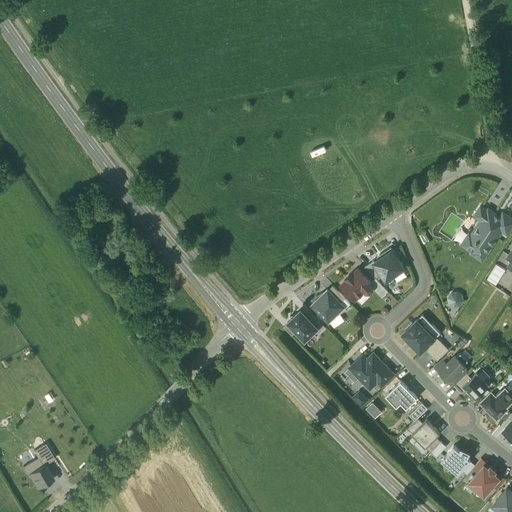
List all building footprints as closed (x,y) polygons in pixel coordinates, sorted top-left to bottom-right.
[(494,215),(480,206),(474,215),(481,220),(471,234),(469,233),(461,244),(474,252),(477,247),(486,253),(502,230),(494,225),(497,221),(492,218),(494,215)] [(511,225),(511,218),(503,212),(497,221),(494,225),(502,230),(507,233),(511,225)] [(405,266),(391,247),(373,259),(383,274),(387,279),(405,266)] [(383,274),(373,259),(364,265),(376,278),(383,274)] [(496,264),(487,279),(496,285),(505,270),(496,264)] [(358,268),(353,274),(353,273),(351,273),(347,278),(346,279),(347,280),(341,285),(354,299),(364,289),(366,291),(369,291),(372,289),(372,285),(370,283),(372,282),(371,282),(358,268)] [(388,291),(376,278),(371,282),(372,282),(370,283),(372,285),(372,289),(375,289),(382,296),(388,291)] [(345,298),(333,285),(328,290),(340,303),(341,302),(345,298)] [(328,290),(327,289),(318,295),(320,297),(312,304),(328,321),(347,309),(341,302),(340,303),(328,290)] [(454,306),(460,305),(462,300),(462,295),(457,292),(451,293),(448,297),(450,303),(454,306)] [(305,340),(316,330),(318,328),(309,318),(300,310),(288,322),(296,331),(305,340)] [(313,314),(309,318),(318,328),(316,330),(319,334),(326,327),(313,314)] [(426,328),(417,319),(413,322),(406,329),(402,332),(409,339),(408,339),(409,340),(409,339),(414,344),(413,344),(414,345),(420,351),(426,346),(435,337),(426,328)] [(412,321),(404,328),(406,329),(413,322),(412,321)] [(292,335),(296,331),(288,322),(287,322),(283,326),(292,335)] [(440,332),(432,323),(426,328),(435,337),(436,336),(440,332)] [(435,337),(426,346),(429,348),(427,350),(437,360),(448,349),(436,336),(435,337)] [(373,352),(367,358),(363,354),(351,365),(361,375),(359,377),(370,388),(377,381),(381,386),(385,382),(377,374),(386,365),(373,352)] [(468,360),(460,352),(456,356),(464,364),(468,360)] [(447,363),(439,371),(449,381),(451,378),(464,366),(465,365),(464,364),(456,356),(455,355),(447,363)] [(443,358),(435,366),(439,371),(447,363),(443,358)] [(386,365),(377,374),(385,382),(394,373),(386,365)] [(464,366),(451,378),(456,383),(467,373),(469,370),(464,366)] [(471,377),(462,385),(465,388),(475,398),(489,384),(477,371),(471,377)] [(456,383),(454,385),(461,392),(465,388),(462,385),(471,377),(467,373),(456,383)] [(400,380),(385,394),(397,406),(401,401),(406,407),(417,397),(400,380)] [(496,396),(485,407),(490,412),(497,419),(501,414),(507,409),(505,408),(511,401),(511,394),(505,387),(504,388),(503,389),(501,389),(497,393),(497,395),(496,396)] [(368,399),(359,390),(354,396),(362,405),(368,399)] [(491,391),(480,402),(485,407),(496,396),(492,392),(491,391)] [(422,402),(409,414),(415,420),(418,417),(428,408),(422,402)] [(511,413),(507,409),(501,414),(505,418),(504,418),(505,419),(508,416),(511,413)] [(497,419),(490,412),(488,415),(487,417),(492,422),(494,422),(496,420),(497,419)] [(423,422),(418,417),(415,420),(407,427),(412,432),(423,422)] [(412,432),(425,446),(436,436),(440,432),(427,418),(423,422),(412,432)] [(436,436),(425,446),(431,452),(441,441),(436,436)] [(446,445),(441,441),(431,452),(436,456),(446,445)] [(454,444),(445,454),(444,454),(445,455),(441,459),(458,473),(462,469),(470,459),(468,456),(470,452),(470,451),(461,447),(460,448),(459,449),(454,444)] [(475,464),(473,467),(477,471),(484,463),(484,464),(486,462),(481,457),(475,464)] [(470,459),(462,469),(467,473),(473,467),(475,464),(470,459)] [(53,478),(44,463),(35,469),(31,463),(25,466),(23,467),(28,476),(30,474),(38,488),(47,482),(48,483),(52,480),(52,479),(53,478)] [(490,465),(488,467),(484,464),(484,463),(477,471),(468,481),(477,488),(479,485),(487,492),(493,484),(500,476),(499,476),(494,472),(496,470),(495,469),(491,466),(490,465)] [(500,476),(493,484),(498,488),(506,478),(501,474),(499,476),(500,476)] [(511,511),(511,491),(507,487),(492,504),(502,511),(511,511)]
